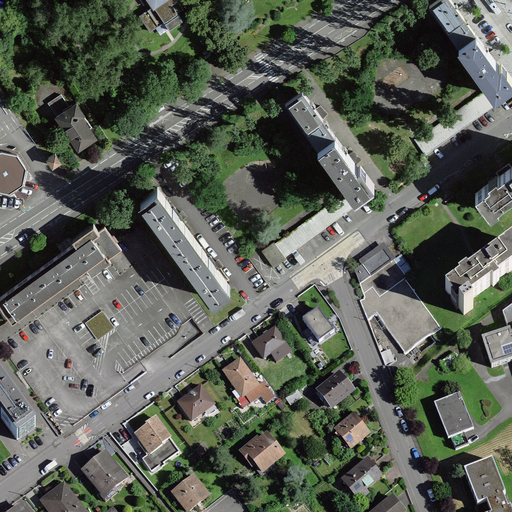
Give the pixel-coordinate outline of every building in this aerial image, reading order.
[(150,0),(153,5),(139,15),(149,31),(164,21),(169,29),(182,20),(177,12),(183,8),(177,0),(150,0)] [(459,45),(476,33),(464,16),(468,13),(465,9),(462,5),(457,8),(451,0),(435,0),(430,4),(459,45)] [(489,86),(415,140),(426,154),(500,100),(495,94),(511,82),(511,76),(501,62),(498,64),(496,61),(500,57),(496,52),(494,49),(489,52),(476,33),(459,45),(489,86)] [(319,146),(335,134),(322,117),(328,112),(321,104),(316,108),(309,98),(303,89),(287,101),(319,146)] [(49,102),(57,115),(70,106),(61,93),(49,102)] [(70,106),(57,115),(64,126),(68,124),(70,126),(72,130),(68,132),(79,148),(87,142),(89,142),(95,139),(95,137),(95,136),(89,127),(92,125),(85,115),(76,102),(70,106)] [(354,196),(355,196),(374,182),(361,164),(358,166),(355,162),(361,158),(353,150),(348,153),(344,147),(335,134),(319,146),(350,189),(354,196)] [(17,154),(1,151),(0,151),(0,189),(9,192),(22,183),(26,168),(17,154)] [(48,157),(52,165),(60,160),(55,152),(48,157)] [(511,159),(507,163),(473,188),(486,206),(511,187),(511,159)] [(141,199),(177,248),(194,236),(182,219),(184,218),(179,212),(175,206),(173,207),(158,186),(141,199)] [(350,189),(310,218),(319,231),(359,202),(355,196),(354,196),(350,189)] [(310,218),(275,243),(285,256),(319,231),(310,218)] [(0,301),(0,303),(11,318),(116,241),(105,226),(99,230),(94,222),(59,247),(65,255),(53,264),(0,301)] [(194,236),(177,248),(213,298),(230,285),(218,268),(219,267),(216,262),(211,255),(209,257),(194,236)] [(458,304),(459,303),(466,298),(511,264),(511,238),(511,237),(477,261),(444,285),(458,304)] [(365,299),(360,301),(368,321),(377,314),(405,354),(441,328),(408,282),(405,279),(419,269),(398,239),(374,257),(355,271),(365,299)] [(422,272),(419,269),(405,279),(408,282),(422,272)] [(511,362),(511,306),(503,313),(509,333),(484,342),(492,368),(511,362)] [(298,318),(314,340),(328,330),(321,320),(313,308),(298,318)] [(252,344),(263,358),(284,342),(274,328),(263,336),(252,344)] [(455,352),(440,363),(446,371),(461,361),(455,352)] [(238,395),(239,396),(255,384),(237,359),(229,364),(221,371),(233,388),(230,391),(234,398),(238,395)] [(346,383),(339,374),(319,391),(319,392),(317,394),(323,402),(326,400),(332,408),(353,391),(346,383)] [(0,378),(0,415),(17,439),(35,427),(23,411),(29,407),(26,403),(22,398),(20,391),(13,396),(0,378)] [(191,394),(179,403),(192,421),(214,405),(202,389),(196,394),(193,396),(191,394)] [(297,390),(286,398),(291,405),(302,397),(297,390)] [(456,395),(432,404),(435,410),(446,439),(450,437),(455,449),(468,444),(465,439),(463,432),(470,429),(456,395)] [(362,425),(354,416),(336,431),(350,448),(369,433),(362,425)] [(141,428),(134,433),(148,452),(158,444),(157,443),(166,436),(152,417),(144,423),(145,425),(141,428)] [(263,472),(283,456),(266,435),(258,442),(257,440),(241,452),(249,462),(253,459),(258,466),(263,472)] [(79,468),(97,491),(107,483),(110,485),(121,476),(102,453),(95,459),(91,462),(89,460),(79,468)] [(500,494),(487,459),(458,470),(471,506),(481,502),(483,509),(484,511),(506,511),(505,507),(502,508),(501,505),(497,495),(500,494)] [(343,480),(356,497),(365,490),(381,476),(374,468),(367,460),(343,480)] [(194,477),(173,493),(188,511),(198,504),(209,496),(194,477)] [(82,511),(59,483),(48,492),(38,500),(47,511),(82,511)] [(107,483),(97,491),(102,494),(110,485),(107,483)] [(365,490),(356,497),(359,500),(368,493),(365,490)] [(375,511),(376,511),(375,511),(404,511),(405,511),(393,498),(376,511),(375,511)]
